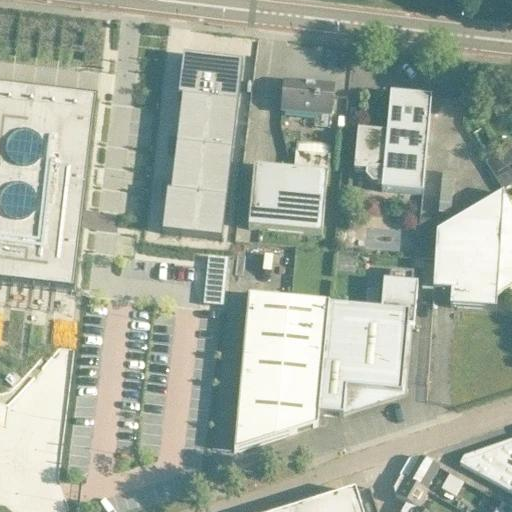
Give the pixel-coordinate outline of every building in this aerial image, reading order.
[(182,59),(178,98),(182,99),(237,105),(242,66),(182,59)] [(285,84),(282,114),(331,118),(334,88),(285,84)] [(0,287),(74,297),(82,230),(73,229),(75,211),(84,212),(97,102),(0,90),(0,287)] [(381,194),(422,197),(431,101),(390,97),(362,94),(358,133),(354,174),(366,175),(366,180),(372,187),(382,188),(381,194)] [(182,99),(177,141),(233,147),(237,105),(182,99)] [(176,147),(171,194),(226,201),(232,153),(233,147),(177,141),(176,147)] [(511,148),(485,164),(502,194),(511,187),(511,148)] [(254,170),(248,232),(322,238),(327,177),(254,170)] [(167,194),(162,235),(221,242),(226,201),(171,194),(167,194)] [(511,287),(511,208),(503,195),(437,234),(435,263),(435,267),(433,290),(432,293),(451,294),(450,309),(496,312),(496,297),(511,287)] [(416,261),(435,263),(437,234),(437,223),(420,221),(416,261)] [(433,290),(435,267),(423,266),(422,289),(433,290)] [(415,317),(417,297),(418,287),(413,286),(414,275),(390,272),(389,284),(384,283),(381,313),(329,308),(318,416),(343,419),(344,413),(401,396),(409,316),(415,317)] [(318,416),(329,308),(328,308),(329,306),(248,298),(234,454),(317,428),(318,416)] [(511,442),(464,460),(460,467),(511,495),(511,442)] [(399,478),(399,479),(400,480),(401,479),(427,494),(441,472),(419,459),(408,463),(399,478)] [(406,506),(417,511),(427,494),(401,479),(400,480),(394,492),(396,499),(401,503),(406,506)] [(360,511),(355,494),(304,510),(297,511),(360,511)] [(401,503),(400,511),(417,511),(406,506),(401,503)]
